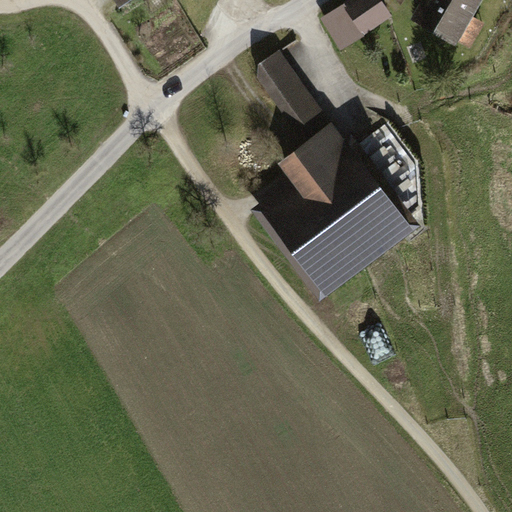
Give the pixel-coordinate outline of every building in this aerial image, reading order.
[(379,0),(357,0),(346,8),(361,31),(388,14),(379,0)] [(428,0),(418,18),(470,47),(485,21),(467,11),(473,0),(428,0)] [(361,31),(346,8),(326,20),(340,44),(361,31)] [(286,67),(287,67),(277,51),(259,64),(258,77),(263,84),(286,67)] [(349,151),(286,67),(263,84),(266,89),(266,90),(289,122),(308,147),(285,164),(301,186),(349,151)] [(308,147),(289,122),(266,138),(285,164),(308,147)] [(301,186),(268,211),(322,282),(402,222),(349,151),(301,186)]
